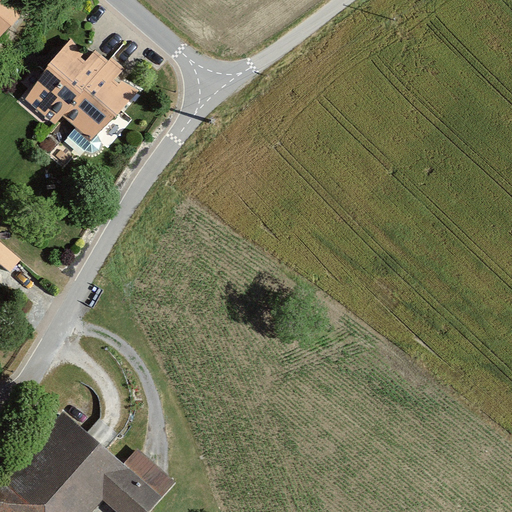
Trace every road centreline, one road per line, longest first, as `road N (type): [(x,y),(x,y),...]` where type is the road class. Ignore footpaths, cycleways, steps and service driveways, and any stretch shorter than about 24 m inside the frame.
road 1 (residential): [(0,403),(220,91)]
road 2 (track): [(62,323),(110,335),(141,364),(157,415),(159,458),(151,471)]
road 3 (unclassified): [(220,91),(346,0)]
road 4 (track): [(52,338),(101,374),(113,402),(86,444)]
road 5 (residential): [(220,91),(114,0)]
